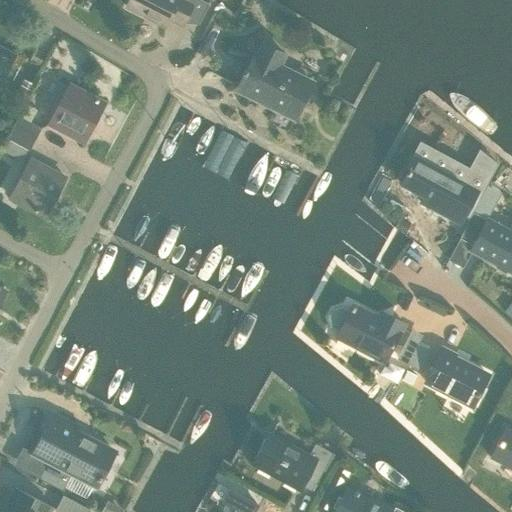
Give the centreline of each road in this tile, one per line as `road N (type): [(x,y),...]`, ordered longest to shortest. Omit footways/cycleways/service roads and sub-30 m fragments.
road 1 (residential): [(76,265),(165,93),(157,70),(35,0)]
road 2 (residential): [(0,409),(76,265)]
